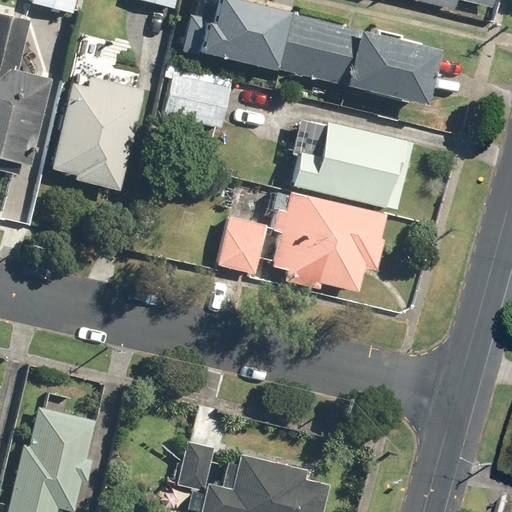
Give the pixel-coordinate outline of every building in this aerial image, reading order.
[(69,0),(24,0),(66,12),(69,0)] [(433,48),(237,0),(213,0),(201,49),(420,103),(433,48)] [(413,0),(452,9),(454,0),(465,0),(489,6),(490,0),(413,0)] [(24,20),(0,14),(0,158),(23,164),(44,77),(12,69),(24,20)] [(228,85),(170,71),(161,113),(219,126),(228,85)] [(84,84),(67,80),(46,168),(117,185),(141,87),(86,74),(84,84)] [(312,154),(295,150),(287,183),(380,206),(386,180),(390,181),(400,138),(321,118),(312,154)] [(381,212),(285,190),(267,265),(282,268),(280,279),(314,287),(315,282),(353,290),(359,264),(372,267),(379,236),(375,236),(381,212)] [(264,224),(225,215),(214,262),(253,272),(264,224)] [(79,457),(88,419),(31,406),(22,445),(17,444),(0,511),(48,511),(50,505),(67,509),(74,478),(80,480),(85,458),(79,457)] [(206,445),(179,439),(169,483),(196,489),(206,445)] [(300,467),(234,451),(225,487),(200,481),(193,511),(314,511),(322,482),(298,477),(300,467)]
